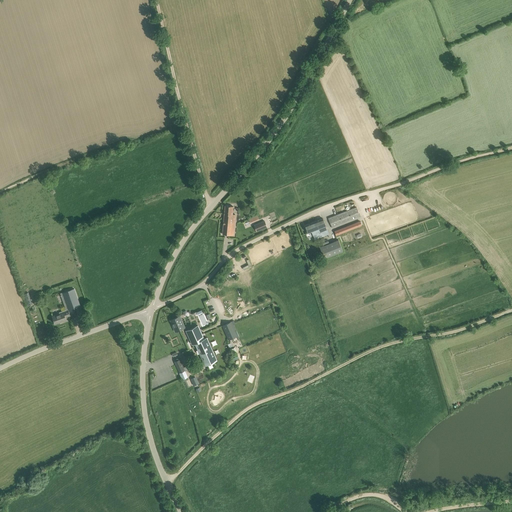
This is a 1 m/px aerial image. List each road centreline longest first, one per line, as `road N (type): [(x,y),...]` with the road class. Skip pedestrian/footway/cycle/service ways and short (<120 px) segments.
road 1 (track): [(166,482),(264,400),(378,347),(511,311)]
road 2 (unclassified): [(152,307),(177,248),(269,139),(350,0)]
road 3 (track): [(211,205),(156,0)]
road 4 (unclassified): [(180,511),(144,410),(152,307)]
road 5 (unclassified): [(152,307),(193,290),(248,243),(324,208)]
road 6 (track): [(324,208),(511,148)]
road 7 (unclassified): [(0,368),(152,307)]
road 8 (track): [(123,142),(0,192)]
